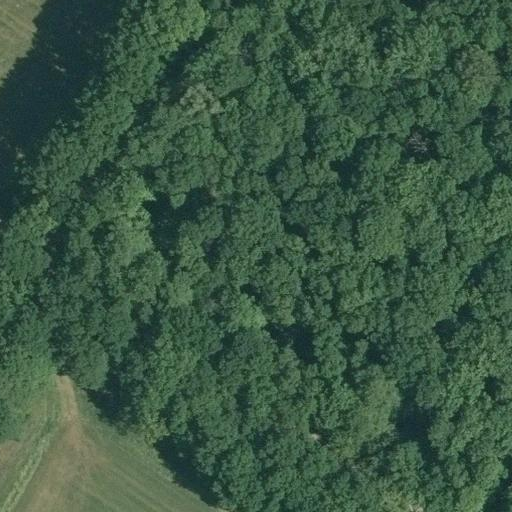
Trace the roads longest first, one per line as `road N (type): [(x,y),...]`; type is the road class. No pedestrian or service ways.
road 1 (secondary): [(0,339),(215,0)]
road 2 (track): [(432,511),(123,309)]
